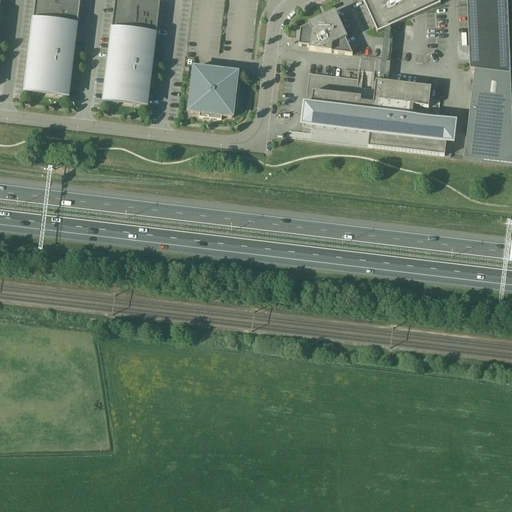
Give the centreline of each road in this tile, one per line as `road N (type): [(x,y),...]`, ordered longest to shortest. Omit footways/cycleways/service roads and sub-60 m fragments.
road 1 (motorway): [(0,217),(511,278)]
road 2 (motorway): [(511,252),(0,192)]
road 3 (unclassified): [(299,0),(277,17),(262,120),(242,141),(0,115)]
